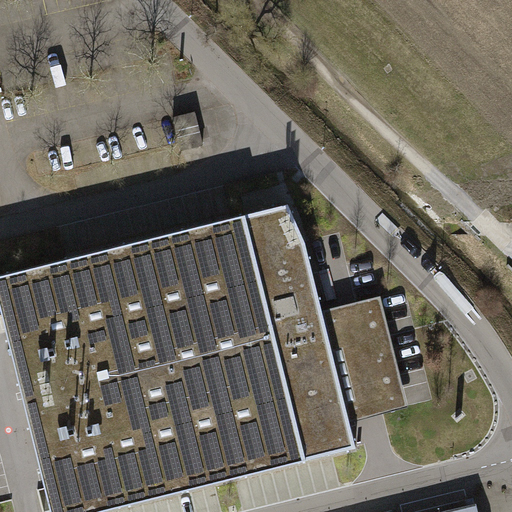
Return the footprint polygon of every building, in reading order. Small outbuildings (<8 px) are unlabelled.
[(203,144),(195,112),(174,117),(182,149),(203,144)] [(288,203),(0,274),(0,307),(50,511),(89,511),(356,446),(350,420),(322,309),(305,241),(288,203)] [(334,278),(319,285),(327,303),(343,296),(334,278)] [(381,295),(322,309),(350,420),(409,406),(381,295)] [(477,511),(475,503),(439,511),(477,511)]
